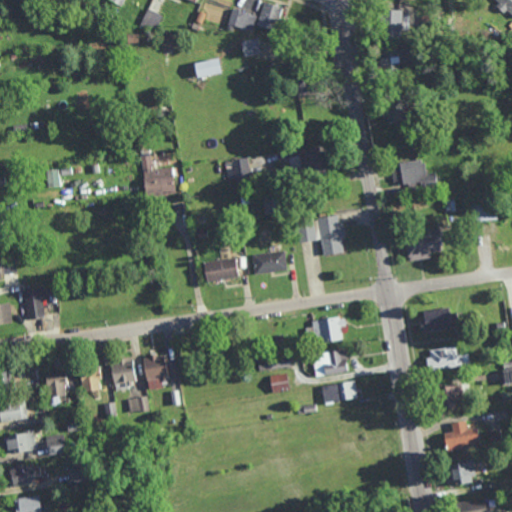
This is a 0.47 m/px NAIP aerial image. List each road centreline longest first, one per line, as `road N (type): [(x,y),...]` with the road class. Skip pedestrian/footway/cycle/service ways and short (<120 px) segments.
road 1 (residential): [(427,511),(342,0)]
road 2 (residential): [(511,274),(0,347)]
